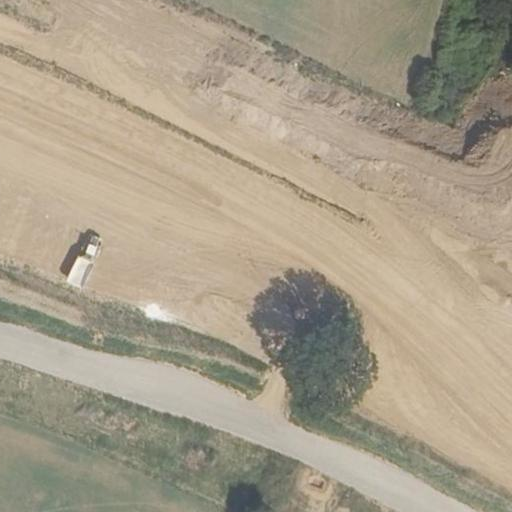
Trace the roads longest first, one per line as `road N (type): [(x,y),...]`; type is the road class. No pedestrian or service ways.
road 1 (track): [(0,44),(340,218),(433,305),(511,346)]
road 2 (track): [(0,323),(266,460),(360,468),(474,511)]
